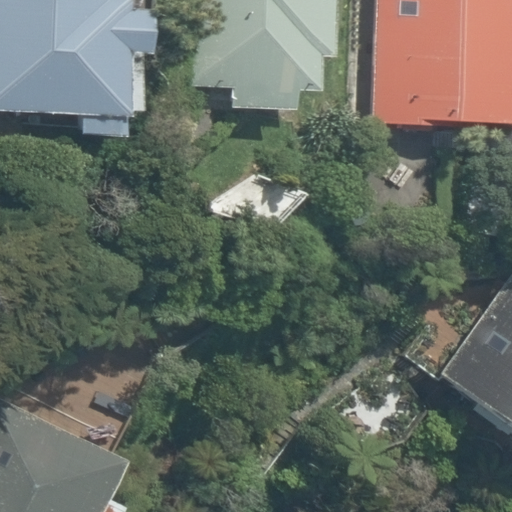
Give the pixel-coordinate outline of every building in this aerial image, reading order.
[(0,0),(0,118),(62,123),(61,139),(108,143),(112,60),(132,61),(133,17),(116,13),(116,0),(0,0)] [(179,0),(178,85),(222,86),(220,110),(279,113),(281,91),(296,91),(301,54),(310,58),(312,0),(179,0)] [(365,0),(361,123),(505,125),(511,0),(365,0)] [(511,445),(511,268),(500,259),(415,369),(511,445)] [(0,511),(74,511),(138,392),(62,352),(27,419),(0,404),(0,511)]
